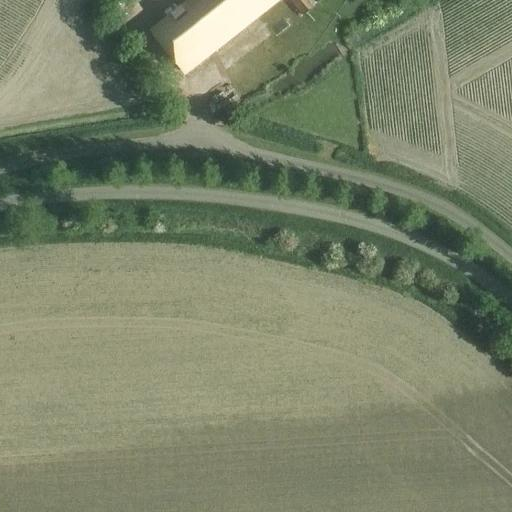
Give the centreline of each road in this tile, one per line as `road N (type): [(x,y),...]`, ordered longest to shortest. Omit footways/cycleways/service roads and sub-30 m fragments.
road 1 (unclassified): [(511,252),(427,197),(198,142),(122,145),(0,171)]
road 2 (unclassified): [(0,198),(125,186),(265,199),(385,224),(462,260),(511,297)]
